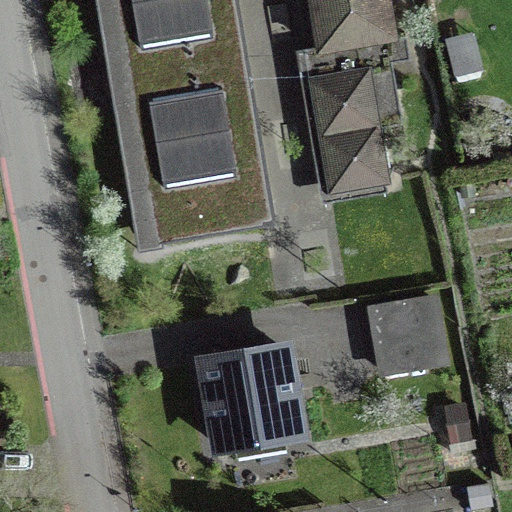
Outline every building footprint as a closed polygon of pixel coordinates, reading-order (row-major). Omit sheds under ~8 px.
[(274,228),(236,0),(96,0),(139,251),(274,228)] [(378,0),(300,0),(309,54),(385,42),(378,0)] [(366,130),(355,76),(304,86),(313,139),(366,130)] [(376,186),(366,130),(313,139),(323,195),(376,186)] [(452,378),(439,307),(374,318),(386,389),(452,378)] [(310,453),(295,356),(204,370),(219,467),(310,453)]
